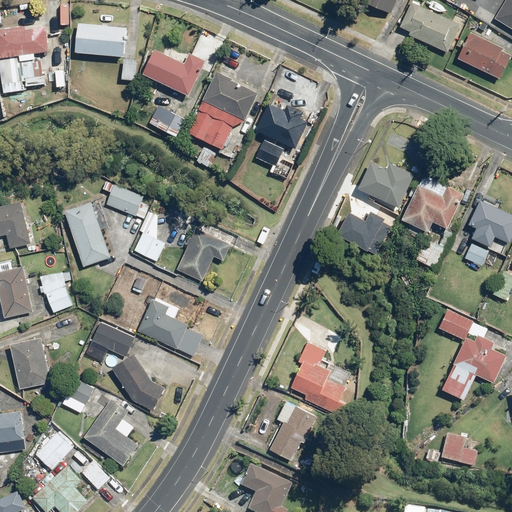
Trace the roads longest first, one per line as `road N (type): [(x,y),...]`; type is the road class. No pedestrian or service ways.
road 1 (tertiary): [(345,137),(188,473),(154,511)]
road 2 (residential): [(217,0),(363,70)]
road 3 (tertiary): [(381,78),(511,138)]
